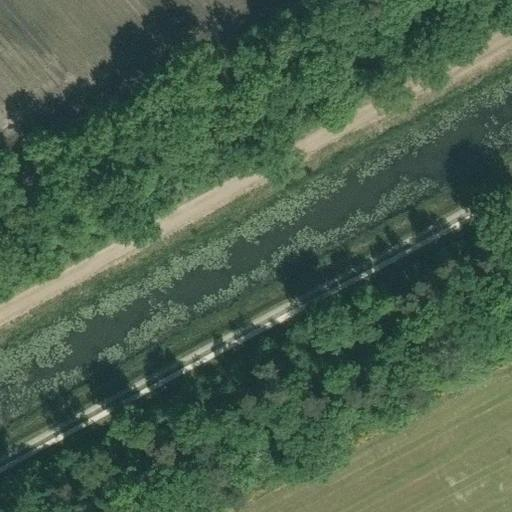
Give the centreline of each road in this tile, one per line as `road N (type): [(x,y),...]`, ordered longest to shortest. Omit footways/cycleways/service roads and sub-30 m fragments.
road 1 (track): [(511,197),(0,475)]
road 2 (track): [(511,36),(0,314)]
